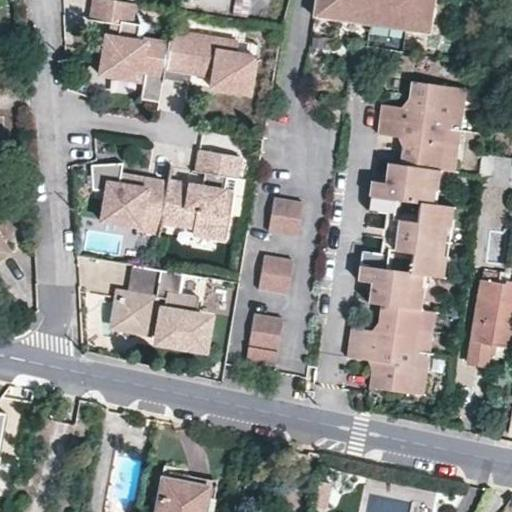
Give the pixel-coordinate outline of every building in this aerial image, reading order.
[(126,2),(114,0),(108,0),(104,23),(111,24),(123,26),(121,38),(109,37),(103,76),(139,81),(141,71),(146,72),(164,76),(165,72),(170,40),(152,37),(151,46),(138,44),(140,35),(141,25),(144,25),(147,6),(137,4),(126,2)] [(233,0),(233,14),(250,15),(250,0),(233,0)] [(316,0),(315,12),(336,15),(335,22),(357,26),(358,19),(385,22),(384,30),(408,33),(409,26),(429,29),(433,0),(316,0)] [(315,12),(313,19),(335,22),(336,15),(315,12)] [(358,19),(357,26),(384,30),(385,22),(358,19)] [(123,26),(111,24),(109,37),(121,38),(123,26)] [(428,36),(429,29),(409,26),(408,33),(428,36)] [(241,45),(194,37),(194,34),(172,30),(170,40),(165,72),(191,76),(192,73),(219,78),(217,89),(252,95),(258,58),(239,55),(241,45)] [(152,37),(140,35),(138,44),(151,46),(152,37)] [(261,46),(241,43),(241,45),(239,55),(258,58),(261,46)] [(511,72),(495,70),(493,82),(511,85),(511,80),(511,72)] [(164,76),(146,72),(142,97),(141,100),(160,103),(164,81),(164,76)] [(191,76),(165,72),(164,76),(164,81),(196,86),(198,77),(191,76)] [(406,136),(412,137),(411,147),(404,145),(401,163),(389,161),(386,177),(384,180),(373,179),(370,208),(397,212),(399,199),(419,202),(423,203),(427,166),(441,168),(444,144),(446,140),(449,111),(453,84),(413,79),(410,95),(417,96),(415,107),(409,107),(385,103),(381,132),(406,136)] [(449,111),(466,114),(470,87),(453,84),(449,111)] [(409,107),(415,107),(417,96),(410,95),(409,107)] [(446,140),(461,143),(465,120),(466,114),(449,111),(446,140)] [(441,168),(457,170),(461,143),(446,140),(444,144),(441,168)] [(162,220),(162,223),(193,228),(192,234),(226,240),(233,194),(223,193),(226,178),(236,179),(240,157),(202,151),(198,173),(205,174),(203,187),(201,197),(189,195),(191,186),(169,182),(169,183),(162,220)] [(478,183),(505,187),(509,159),(482,154),(478,183)] [(129,186),(121,184),(122,176),(124,163),(92,165),(93,190),(106,192),(101,221),(139,227),(141,216),(162,220),(169,183),(131,177),(129,186)] [(441,168),(427,166),(423,203),(436,204),(441,168)] [(131,177),(122,176),(121,184),(129,186),(131,177)] [(233,194),(236,179),(226,178),(223,193),(233,194)] [(203,187),(191,186),(189,195),(201,197),(203,187)] [(270,229),(297,234),(303,201),(275,196),(270,229)] [(428,272),(434,273),(444,205),(436,204),(423,203),(419,202),(417,221),(396,218),(392,246),(413,248),(410,269),(414,269),(428,272)] [(453,207),(444,205),(434,273),(443,274),(453,207)] [(162,220),(141,216),(139,227),(138,231),(160,235),(162,223),(162,220)] [(0,234),(0,259),(12,252),(0,234)] [(387,309),(386,320),(380,319),(357,315),(352,345),(376,348),(382,349),(380,358),(375,358),(371,386),(411,391),(417,351),(421,325),(423,307),(409,305),(414,269),(410,269),(390,266),(391,252),(365,248),(361,277),(372,279),(370,299),(383,301),(381,308),(387,309)] [(260,289),(288,293),(293,258),(266,254),(260,289)] [(157,270),(124,264),(120,289),(152,295),(157,270)] [(409,305),(423,307),(428,272),(414,269),(409,305)] [(182,274),(160,270),(156,295),(165,297),(163,309),(150,307),(151,300),(118,296),(114,323),(146,329),(147,321),(160,323),(157,339),(202,346),(207,317),(195,315),(197,297),(179,294),(182,274)] [(160,270),(157,270),(152,295),(120,289),(118,296),(151,300),(150,307),(163,309),(165,297),(156,295),(160,270)] [(511,349),(511,340),(511,282),(505,281),(504,283),(498,282),(498,276),(487,274),(486,280),(482,280),(468,364),(484,366),(487,354),(488,345),(496,347),(511,349)] [(439,310),(423,307),(421,325),(436,328),(439,310)] [(273,364),(276,350),(280,351),(285,317),(257,312),(249,360),(273,364)] [(417,351),(432,354),(436,328),(421,325),(417,351)] [(496,347),(488,345),(487,354),(495,356),(496,347)] [(432,354),(417,351),(411,391),(427,393),(432,354)] [(6,511),(22,420),(0,416),(0,511),(6,511)] [(179,481),(178,491),(207,497),(210,480),(163,470),(162,477),(179,481)] [(179,481),(162,477),(154,511),(203,511),(207,497),(178,491),(179,481)] [(313,507),(326,510),(332,484),(319,481),(313,507)] [(334,511),(342,511),(347,487),(332,484),(326,510),(334,511)]
